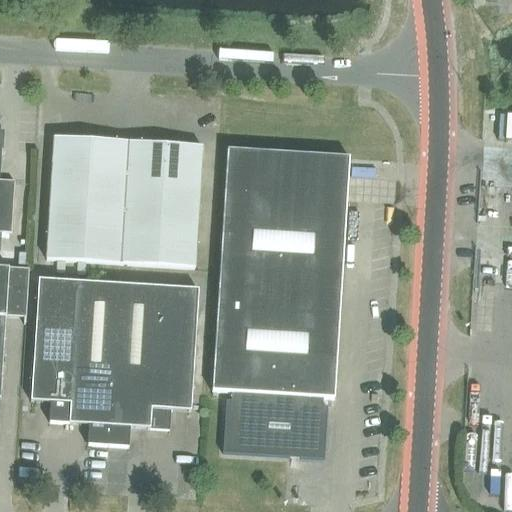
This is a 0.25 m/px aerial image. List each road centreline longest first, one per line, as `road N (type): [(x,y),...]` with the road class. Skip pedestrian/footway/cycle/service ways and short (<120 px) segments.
road 1 (unclassified): [(437,80),(0,50)]
road 2 (unclassified): [(417,511),(437,80)]
